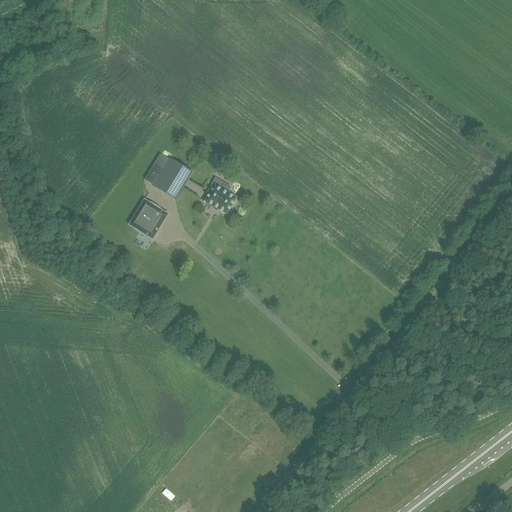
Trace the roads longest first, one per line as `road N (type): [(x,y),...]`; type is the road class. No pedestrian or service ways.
road 1 (unclassified): [(258,511),(511,200)]
road 2 (primary): [(408,511),(511,430)]
